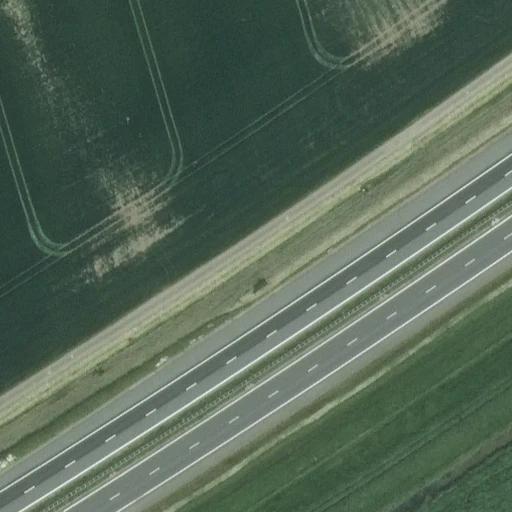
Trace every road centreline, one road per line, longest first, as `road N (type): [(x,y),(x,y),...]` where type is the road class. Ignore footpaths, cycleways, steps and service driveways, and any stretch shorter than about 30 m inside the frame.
road 1 (unclassified): [(0,405),(511,63)]
road 2 (motorway): [(511,171),(0,508)]
road 3 (motorway): [(84,511),(254,408),(511,230)]
